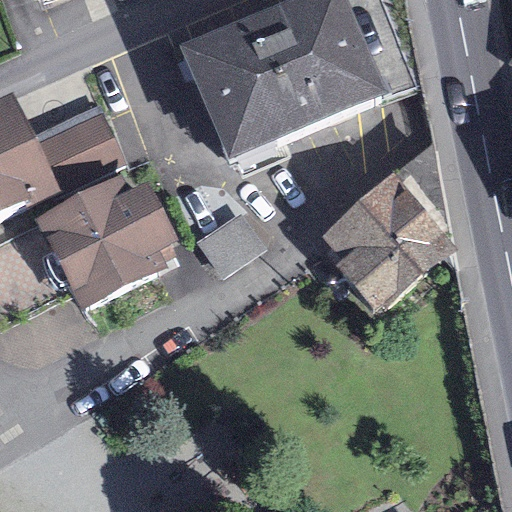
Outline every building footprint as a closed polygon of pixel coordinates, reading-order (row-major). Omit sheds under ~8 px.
[(70,0),(37,0),(42,10),(70,0)] [(192,67),(234,166),(377,106),(336,7),(192,67)] [(32,151),(15,115),(0,122),(0,225),(124,167),(101,119),(32,151)] [(329,256),(381,314),(449,258),(429,165),(329,256)] [(89,315),(170,274),(130,195),(0,261),(0,328),(77,290),(89,315)] [(242,214),(197,243),(224,283),(268,251),(242,214)]
